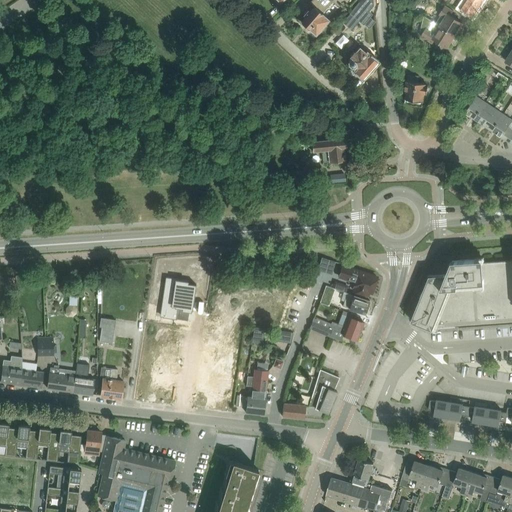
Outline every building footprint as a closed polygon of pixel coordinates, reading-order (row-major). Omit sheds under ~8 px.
[(306,17),(301,22),(309,28),(315,34),(317,33),(319,33),(321,30),(321,28),(328,20),(322,14),(332,3),(328,0),(313,0),(310,4),(314,8),(310,12),(308,10),(304,15),(306,17)] [(464,0),(460,7),(473,16),(484,0),(464,0)] [(358,3),(350,13),(364,24),(372,14),(358,3)] [(441,15),(437,22),(455,34),(463,22),(451,15),(454,11),(445,5),(440,14),(441,15)] [(421,30),(423,32),(421,35),(425,37),(433,43),(436,39),(448,46),(455,34),(437,22),(436,22),(424,15),(421,30)] [(396,35),(403,36),(404,29),(397,28),(396,35)] [(360,77),(362,75),(363,76),(376,61),(369,55),(359,47),(355,52),(354,52),(350,56),(352,57),(348,61),(349,64),(352,67),(354,67),(357,69),(356,70),(357,71),(355,72),(360,77)] [(407,90),(405,103),(422,106),(424,92),(428,93),(429,86),(425,85),(426,83),(418,82),(419,76),(409,74),(406,90),(407,90)] [(487,102),(485,101),(477,95),(465,113),(476,119),(487,102)] [(476,119),(486,126),(498,109),(487,102),(476,119)] [(486,126),(497,133),(508,116),(498,109),(486,126)] [(511,118),(508,116),(497,133),(511,143),(511,139),(511,128),(508,126),(511,120),(511,118)] [(346,153),(344,151),(344,148),(346,147),(345,138),(313,141),(314,151),(322,150),(324,162),(329,161),(345,160),(345,158),(347,156),(346,153)] [(323,172),(324,181),(342,179),(341,170),(323,172)] [(155,256),(156,270),(179,269),(178,255),(155,256)] [(511,259),(483,262),(483,258),(452,260),(447,274),(430,275),(412,320),(433,329),(436,330),(436,328),(511,322),(511,259)] [(324,260),(320,272),(333,276),(338,262),(332,260),(332,262),(324,260)] [(343,265),(339,276),(356,282),(354,289),(360,291),(359,292),(367,295),(368,292),(372,293),(377,276),(343,265)] [(167,288),(163,317),(177,319),(178,308),(192,310),(196,284),(178,281),(177,289),(167,288)] [(216,288),(212,311),(287,306),(287,299),(293,299),(295,283),(285,283),(285,282),(216,288)] [(335,289),(326,285),(323,294),(332,297),(335,289)] [(70,287),(69,305),(66,307),(66,312),(69,316),(73,316),(77,313),(77,308),(74,305),(77,305),(78,296),(82,296),(82,287),(70,287)] [(354,295),(347,292),(343,306),(347,308),(356,310),(365,314),(370,300),(354,295)] [(309,328),(329,336),(332,329),(344,334),(358,340),(364,322),(349,317),(346,326),(332,321),(331,323),(314,316),(309,328)] [(156,336),(154,349),(176,352),(178,339),(170,338),(172,325),(151,322),(149,335),(156,336)] [(100,341),(113,343),(115,328),(102,326),(100,341)] [(202,353),(224,357),(226,344),(233,345),(235,332),(214,329),(212,342),(204,341),(202,353)] [(280,341),(281,341),(291,342),(293,332),(282,331),(280,341)] [(46,356),(45,339),(37,340),(37,356),(46,356)] [(54,355),(54,354),(54,352),(53,346),(53,339),(45,339),(46,356),(54,355)] [(164,378),(172,380),(174,367),(165,366),(168,353),(147,350),(145,363),(152,364),(150,375),(150,376),(164,378)] [(12,355),(11,360),(4,359),(2,371),(1,381),(21,384),(23,368),(22,357),(12,355)] [(220,384),(220,383),(222,372),(228,373),(230,360),(210,357),(208,370),(200,369),(198,381),(206,382),(220,384)] [(281,368),(283,361),(276,359),(274,365),(281,368)] [(48,388),(73,391),(75,375),(60,373),(61,367),(51,366),(48,388)] [(42,387),(43,377),(44,371),(23,368),(21,384),(42,387)] [(104,379),(103,386),(101,396),(121,398),(122,388),(123,381),(117,380),(118,369),(111,368),(109,380),(104,379)] [(255,369),(254,376),(247,375),(246,385),(253,386),(257,387),(257,389),(266,390),(268,370),(258,369),(255,369)] [(306,405),(305,414),(322,416),(324,412),(328,413),(337,391),(334,390),(339,377),(330,373),(321,369),(320,373),(319,373),(313,395),(309,406),(306,405)] [(90,377),(75,375),(73,391),(93,394),(95,378),(94,378),(95,374),(90,373),(90,377)] [(147,401),(168,404),(170,391),(162,390),(164,378),(150,376),(150,375),(143,374),(142,387),(148,388),(147,401)] [(196,393),(194,406),(216,409),(218,396),(225,397),(227,384),(220,383),(220,384),(206,382),(204,394),(196,393)] [(257,387),(253,386),(252,397),(247,396),(247,402),(246,412),(264,414),(266,398),(265,398),(266,390),(257,389),(257,387)] [(442,415),(446,415),(448,401),(435,398),(434,402),(428,401),(427,408),(433,409),(432,414),(442,415)] [(460,414),(466,415),(467,408),(461,407),(462,403),(448,401),(446,415),(450,416),(450,417),(459,418),(460,414)] [(284,403),(282,416),(305,418),(305,414),(306,405),(304,405),(294,404),(284,403)] [(467,408),(466,415),(472,416),(471,420),(481,422),(481,421),(485,422),(487,407),(474,405),(473,409),(467,408)] [(501,409),(487,407),(485,422),(489,422),(489,423),(498,425),(499,420),(505,421),(506,417),(506,409),(506,408),(505,414),(500,413),(501,409)] [(5,455),(16,456),(18,442),(17,442),(19,425),(18,430),(9,429),(9,424),(0,422),(0,445),(6,446),(5,455)] [(19,425),(17,442),(18,442),(27,443),(26,457),(36,458),(37,459),(38,445),(40,427),(39,432),(30,431),(30,426),(19,425)] [(40,427),(38,445),(48,446),(47,460),(58,461),(59,451),(59,447),(60,435),(51,434),(51,428),(40,427)] [(60,430),(60,435),(59,447),(59,451),(69,452),(67,462),(78,463),(80,450),(81,444),(82,436),(81,435),(81,437),(71,436),(72,431),(61,430),(60,430)] [(102,432),(88,430),(86,444),(85,451),(102,453),(104,453),(108,436),(107,435),(107,436),(106,436),(101,435),(102,432)] [(126,440),(108,436),(104,453),(99,471),(104,473),(99,495),(116,499),(112,511),(160,511),(168,479),(171,480),(175,460),(124,448),(126,440)] [(353,472),(350,482),(352,483),(365,487),(367,482),(368,479),(369,479),(374,463),(360,458),(355,473),(353,472)] [(258,471),(258,469),(244,464),(230,460),(225,474),(224,489),(222,488),(221,488),(220,503),(217,502),(217,501),(215,511),(245,511),(246,510),(247,510),(251,499),(249,498),(250,496),(251,497),(255,485),(254,485),(254,482),(255,483),(259,471),(258,471)] [(416,486),(422,488),(429,465),(415,460),(414,464),(407,462),(404,471),(402,477),(409,480),(410,476),(418,479),(416,486)] [(49,473),(64,474),(62,488),(76,490),(75,490),(79,490),(80,480),(81,470),(81,469),(50,465),(49,473)] [(429,465),(422,488),(428,490),(430,483),(439,486),(440,483),(446,485),(451,470),(442,466),(441,469),(429,465)] [(460,493),(466,495),(474,472),(460,467),(458,472),(451,470),(446,485),(453,488),(455,483),(463,486),(460,493)] [(474,472),(466,495),(472,497),(475,490),(482,493),(490,495),(490,493),(496,477),(486,473),(485,476),(474,472)] [(505,500),(510,502),(511,496),(511,477),(504,474),(502,479),(496,477),(490,493),(498,495),(499,491),(507,493),(505,500)] [(375,509),(383,511),(385,511),(393,490),(393,489),(367,482),(365,487),(352,483),(350,482),(350,483),(332,477),(326,494),(375,509)] [(79,490),(75,490),(76,490),(62,488),(56,487),(48,486),(47,494),(61,495),(60,509),(73,510),(73,511),(77,511),(78,501),(79,490)]
